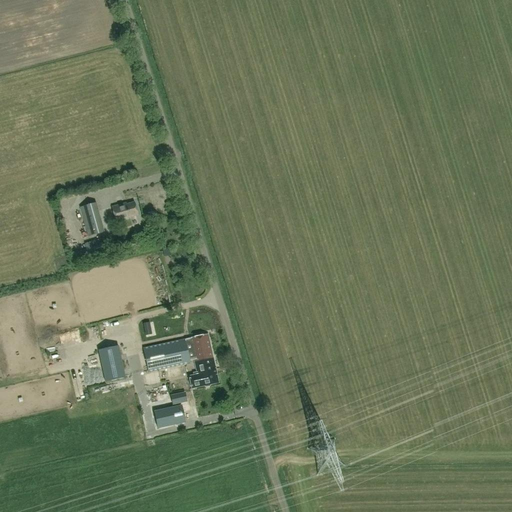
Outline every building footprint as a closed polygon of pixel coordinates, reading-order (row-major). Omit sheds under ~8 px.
[(112,207),(116,223),(131,219),(130,218),(138,215),(135,202),(127,204),(126,203),(112,207)] [(96,203),(80,207),(88,236),(104,232),(96,203)] [(84,257),(102,251),(100,244),(95,246),(82,251),(84,257)] [(187,322),(201,321),(201,309),(186,310),(187,322)] [(162,334),(183,328),(180,315),(159,322),(162,334)] [(84,328),(86,339),(102,336),(99,325),(84,328)] [(190,339),(184,340),(142,349),(147,372),(189,363),(189,361),(194,359),(197,374),(189,376),(192,388),(218,383),(208,335),(190,339)] [(97,349),(103,381),(123,377),(117,346),(97,349)] [(82,368),(73,369),(74,388),(83,388),(82,368)] [(85,372),(87,381),(94,379),(93,371),(85,372)] [(159,389),(149,390),(150,402),(160,402),(159,389)] [(187,402),(185,393),(171,396),(173,405),(187,402)] [(187,420),(183,403),(156,409),(159,426),(187,420)]
